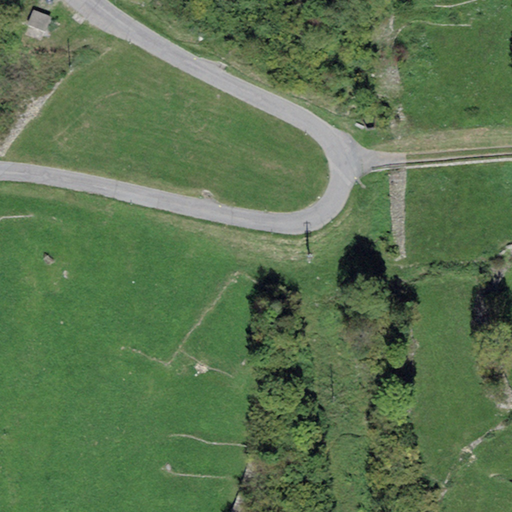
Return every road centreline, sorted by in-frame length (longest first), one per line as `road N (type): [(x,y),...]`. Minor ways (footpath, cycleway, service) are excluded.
road 1 (unclassified): [(0,176),(280,227),(325,216),(345,182),(343,155),(312,124),(90,0)]
road 2 (track): [(343,155),(404,162),(511,154)]
